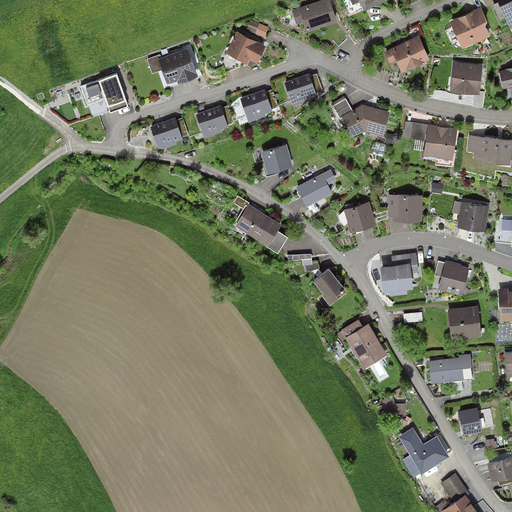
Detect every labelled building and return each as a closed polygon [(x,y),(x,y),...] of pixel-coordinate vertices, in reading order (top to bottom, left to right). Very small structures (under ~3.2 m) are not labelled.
[(305,30),(336,20),(329,0),(321,0),(294,9),(298,21),(302,20),(305,30)] [(350,0),(354,10),(377,0),(350,0)] [(511,0),(498,0),(497,1),(507,26),(511,23),(511,0)] [(482,9),(451,24),(462,45),(493,30),(482,9)] [(267,46),(236,32),(226,55),(248,66),(250,61),(258,64),(267,46)] [(419,37),(391,50),(400,70),(428,58),(419,37)] [(188,49),(158,59),(167,85),(197,75),(188,49)] [(484,64),(453,62),(451,91),(482,93),(484,64)] [(511,68),(499,71),(503,93),(511,92),(511,96),(511,68)] [(313,73),(285,83),(292,103),(320,93),(313,73)] [(118,74),(81,88),(88,106),(105,100),(108,109),(128,102),(118,74)] [(266,91),(245,98),(252,118),(273,111),(266,91)] [(200,113),(207,132),(227,126),(220,106),(200,113)] [(363,106),(341,119),(354,140),(367,133),(384,136),(391,114),(363,106)] [(176,119),(155,126),(162,144),(182,137),(176,119)] [(455,129),(409,122),(408,136),(426,138),(423,153),(451,157),(455,129)] [(395,134),(387,133),(385,142),(393,144),(395,134)] [(511,146),(511,141),(469,138),(468,154),(476,155),(476,163),(510,166),(511,146)] [(386,144),(376,142),(373,153),(383,156),(386,144)] [(286,146),(261,154),(268,175),(293,167),(286,146)] [(330,173),(296,189),(306,208),(339,192),(330,173)] [(419,198),(392,198),(392,219),(419,219),(419,198)] [(485,205),(455,201),(454,213),(459,214),(458,223),(483,227),(485,205)] [(368,203),(346,210),(352,229),(374,222),(368,203)] [(248,205),(235,226),(278,253),(288,238),(278,231),(281,226),(248,205)] [(392,262),(380,264),(383,291),(389,290),(390,296),(408,293),(407,288),(413,287),(411,273),(419,272),(417,252),(391,255),(392,262)] [(311,254),(287,255),(289,261),(302,260),(303,266),(305,272),(320,268),(318,262),(313,263),(311,254)] [(446,260),(439,288),(462,294),(469,265),(446,260)] [(330,268),(314,279),(331,303),(347,292),(330,268)] [(511,287),(499,288),(501,317),(511,316),(511,287)] [(477,305),(448,308),(451,338),(480,334),(477,305)] [(423,312),(403,314),(404,322),(423,321),(423,312)] [(342,329),(346,336),(364,367),(387,354),(369,322),(363,325),(359,319),(342,329)] [(460,357),(428,359),(430,382),(463,380),(462,366),(472,365),(471,352),(459,353),(460,357)] [(392,395),(382,400),(385,407),(396,402),(392,395)] [(394,413),(406,414),(406,404),(394,404),(394,413)] [(477,406),(459,410),(464,435),(482,431),(477,406)] [(413,427),(400,435),(420,468),(446,452),(436,435),(423,444),(413,427)] [(511,454),(487,463),(492,481),(511,474),(511,454)] [(456,473),(441,483),(453,501),(465,493),(468,491),(456,473)] [(442,508),(444,511),(477,511),(465,493),(453,501),(442,508)]
